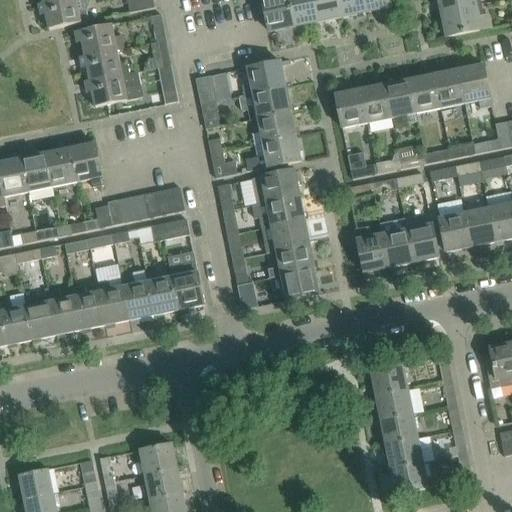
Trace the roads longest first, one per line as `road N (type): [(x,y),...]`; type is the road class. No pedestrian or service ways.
road 1 (residential): [(181,363),(451,308)]
road 2 (residential): [(0,400),(181,363)]
road 3 (residential): [(487,484),(451,308)]
road 4 (residential): [(181,363),(212,511)]
